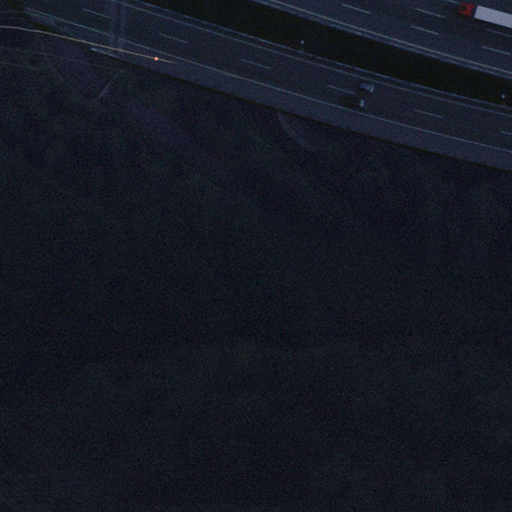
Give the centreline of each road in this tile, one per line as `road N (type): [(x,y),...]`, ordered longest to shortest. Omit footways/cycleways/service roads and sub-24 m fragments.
road 1 (motorway): [(53,0),(511,135)]
road 2 (motorway): [(511,46),(355,0)]
